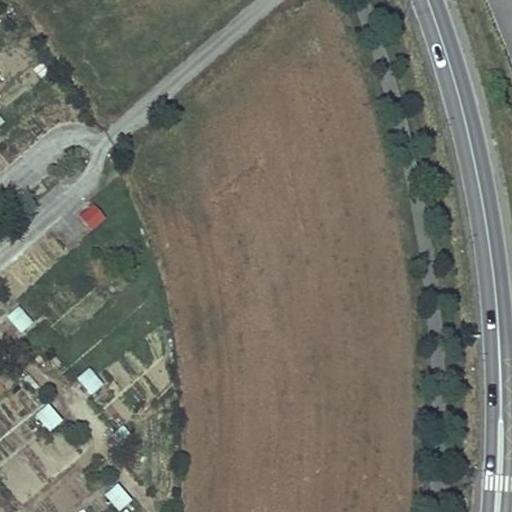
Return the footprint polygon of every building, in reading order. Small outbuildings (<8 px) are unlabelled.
[(77,215),(89,232),(106,220),(94,204),(77,215)] [(16,336),(31,327),(20,308),(5,316),(16,336)] [(74,383),(92,398),(103,384),(86,370),(74,383)] [(49,433),(61,422),(47,406),(34,417),(49,433)] [(117,485),(103,495),(115,511),(118,511),(131,503),(117,485)]
